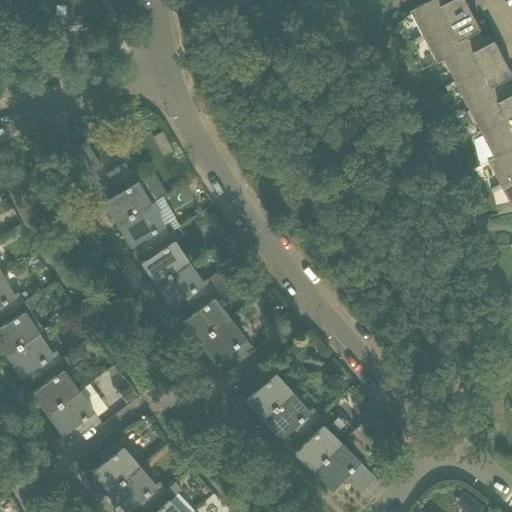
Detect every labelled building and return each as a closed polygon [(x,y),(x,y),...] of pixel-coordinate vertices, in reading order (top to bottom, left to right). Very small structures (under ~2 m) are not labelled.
[(432,0),(410,12),(424,37),(472,12),(465,0),(432,0)] [(481,30),(472,12),(424,37),(437,63),(443,59),(483,38),(482,37),(479,31),(481,30)] [(55,17),(55,25),(68,25),(68,16),(55,17)] [(80,25),(80,16),(68,16),(68,25),(80,25)] [(0,17),(0,25),(11,26),(11,17),(0,17)] [(23,26),(23,25),(23,17),(11,17),(11,26),(23,26)] [(443,59),(456,84),(504,59),(495,41),(493,42),(489,34),(482,37),(483,38),(443,59)] [(469,108),(511,86),(511,79),(511,78),(511,77),(511,73),(504,59),(456,84),(469,108)] [(511,86),(469,108),(481,133),(511,117),(511,86)] [(511,117),(481,133),(494,158),(511,149),(511,117)] [(154,142),(165,136),(165,135),(162,130),(162,131),(151,136),(154,142)] [(84,141),(70,150),(86,176),(101,167),(84,141)] [(501,186),(511,180),(511,149),(494,158),(488,161),(501,186)] [(104,200),(102,201),(117,224),(150,204),(125,163),(106,175),(118,193),(105,201),(104,200)] [(511,180),(501,186),(511,208),(511,180)] [(12,208),(6,197),(0,199),(0,205),(4,213),(12,208)] [(117,224),(131,247),(132,247),(131,245),(143,237),(149,246),(172,231),(167,222),(162,225),(150,204),(117,224)] [(142,261),(140,262),(156,285),(188,263),(174,242),(178,240),(172,231),(149,246),(155,255),(142,263),(142,261)] [(156,285),(171,307),(172,306),(171,305),(183,297),(189,305),(212,288),(205,280),(201,283),(188,263),(156,285)] [(0,274),(0,315),(23,302),(17,293),(13,296),(0,275),(0,274)] [(182,320),(181,321),(198,343),(229,319),(214,299),(217,296),(212,288),(189,305),(195,313),(183,322),(182,320)] [(269,291),(259,299),(269,311),(279,303),(269,291)] [(36,307),(35,306),(30,298),(24,302),(30,311),(36,307)] [(0,346),(5,355),(38,334),(24,313),(28,310),(23,302),(0,315),(0,317),(4,325),(0,327),(0,346)] [(198,343),(215,364),(216,363),(215,362),(226,353),(232,360),(250,346),(229,319),(198,343)] [(86,334),(87,329),(85,325),(80,324),(76,327),(75,332),(78,336),(82,337),(86,334)] [(5,355),(21,378),(22,377),(21,376),(33,367),(39,376),(61,359),(55,351),(51,354),(38,334),(5,355)] [(304,336),(289,349),(301,363),(316,350),(304,336)] [(31,391),(30,392),(46,414),(78,391),(63,371),(67,368),(61,359),(39,376),(44,384),(32,393),(31,391)] [(327,378),(335,371),(328,362),(319,369),(327,378)] [(291,393),(268,367),(251,383),(257,390),(246,400),(245,398),(244,399),(263,419),(291,393)] [(137,397),(129,386),(119,393),(127,404),(137,397)] [(74,425),(80,432),(99,419),(78,391),(46,414),(63,436),(64,435),(63,434),(74,425)] [(263,419),(281,440),(282,439),(281,437),(292,427),(299,435),(319,416),(311,408),(308,411),(291,393),(263,419)] [(294,451),(293,452),(313,471),(340,444),(322,427),(326,423),(319,416),(299,435),(306,442),(296,453),(294,451)] [(115,440),(98,455),(104,462),(93,472),(92,470),(91,471),(109,492),(138,467),(115,440)] [(359,493),(375,477),(340,444),(313,471),(332,490),(334,489),(332,488),(343,477),(359,493)] [(179,475),(188,466),(180,458),(174,463),(174,470),(179,475)] [(109,492),(126,511),(127,511),(128,511),(127,510),(138,501),(144,508),(165,490),(158,482),(154,485),(138,467),(109,492)] [(178,511),(168,501),(172,498),(165,490),(144,508),(147,511),(178,511)] [(478,500),(468,511),(479,511),(485,505),(478,500)]
